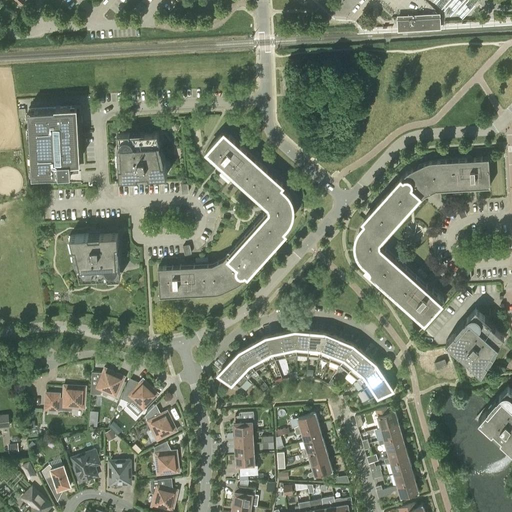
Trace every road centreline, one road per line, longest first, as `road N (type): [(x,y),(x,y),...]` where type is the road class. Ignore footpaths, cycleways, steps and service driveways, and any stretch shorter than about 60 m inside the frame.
road 1 (residential): [(103,204),(100,109),(266,101)]
road 2 (residential): [(400,376),(380,344),(307,314),(259,321),(190,373)]
road 3 (tertiary): [(183,343),(247,309),(344,203)]
road 4 (tertiary): [(344,203),(410,137),(484,131),(505,120)]
road 5 (residential): [(0,332),(67,327),(183,343)]
road 6 (residential): [(135,203),(136,241),(175,241),(199,231),(202,216),(180,201)]
road 7 (residential): [(511,263),(463,263),(451,239),(470,219),(511,218)]
road 8 (residential): [(171,381),(117,356),(54,363),(50,381)]
road 9 (tertiary): [(200,511),(205,441),(190,373)]
road 10 (tertiary): [(344,203),(273,134),(266,101)]
